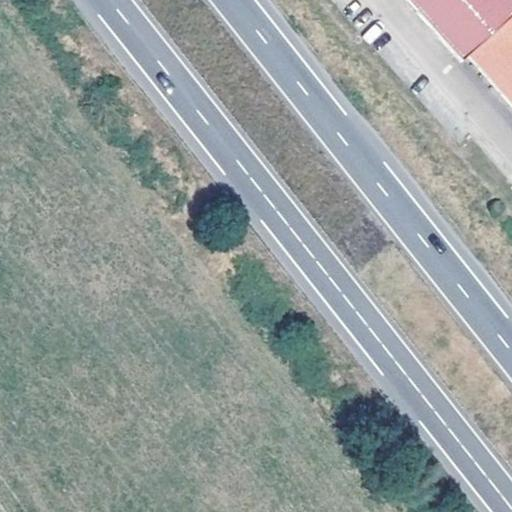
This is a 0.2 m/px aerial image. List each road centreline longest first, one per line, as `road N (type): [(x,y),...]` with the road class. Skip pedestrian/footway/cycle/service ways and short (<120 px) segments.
road 1 (motorway): [(106,0),(505,511)]
road 2 (motorway): [(511,355),(229,0)]
road 3 (unclassified): [(511,161),(460,111),(372,0)]
